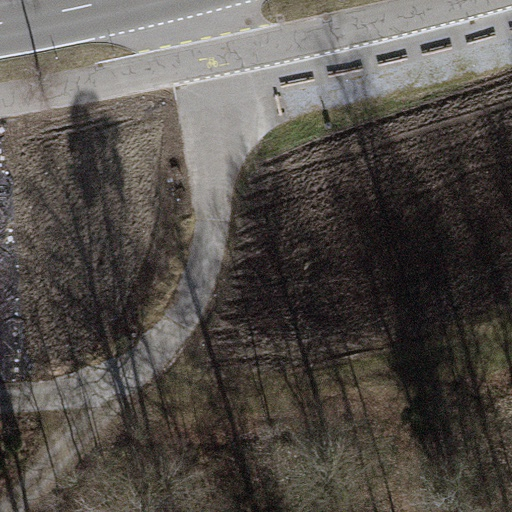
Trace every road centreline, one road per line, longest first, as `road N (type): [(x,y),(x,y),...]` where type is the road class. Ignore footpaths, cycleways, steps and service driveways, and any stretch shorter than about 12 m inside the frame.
road 1 (track): [(198,0),(214,188),(188,303),(122,392),(0,400)]
road 2 (track): [(122,392),(12,511)]
